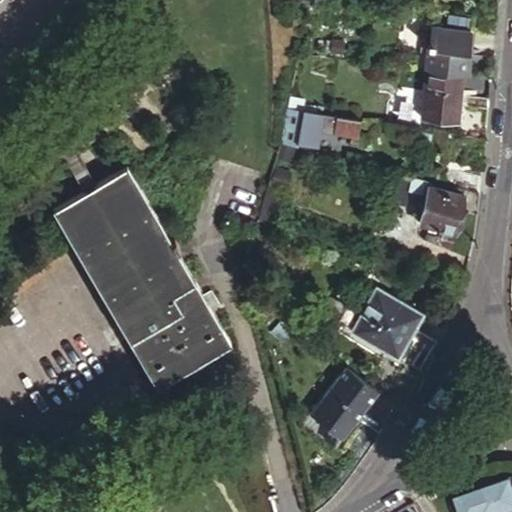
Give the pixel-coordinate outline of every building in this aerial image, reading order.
[(307,39),(322,40),(341,42),(344,10),(310,7),(307,39)] [(466,27),(430,24),(428,41),(424,41),(422,68),(459,72),(461,72),(466,27)] [(341,42),(322,40),(320,53),(340,55),(341,42)] [(422,68),(410,67),(407,84),(420,86),(422,68)] [(454,119),(459,72),(422,68),(420,86),(417,115),(454,119)] [(285,93),(282,104),(296,106),(299,106),(300,96),(285,93)] [(282,104),(282,113),(288,114),(295,115),(296,106),(282,104)] [(299,106),(296,106),(295,115),(293,138),(313,143),(319,109),(299,106)] [(352,132),(355,115),(332,111),(330,128),(352,132)] [(282,113),(280,127),(286,128),(288,114),(282,113)] [(279,140),(288,142),(290,129),(286,128),(280,127),(279,140)] [(279,140),(274,154),(284,157),(288,142),(279,140)] [(228,331),(119,159),(45,205),(112,310),(155,376),(228,331)] [(476,195),(477,179),(453,173),(449,187),(461,190),(476,195)] [(426,187),(427,181),(407,176),(406,181),(426,187)] [(454,212),(459,196),(426,187),(406,181),(403,190),(417,194),(423,196),(419,208),(415,222),(448,233),(454,212)] [(254,216),(264,221),(274,188),(264,185),(258,203),(254,216)] [(454,212),(474,213),(476,195),(461,190),(459,196),(454,212)] [(423,196),(417,194),(413,206),(419,208),(423,196)] [(254,216),(244,248),(257,253),(266,222),(264,221),(254,216)] [(419,310),(371,289),(351,335),(387,351),(399,324),(411,329),(419,310)] [(341,309),(327,304),(319,322),(333,328),(341,309)] [(399,324),(387,351),(399,356),(411,329),(399,324)] [(373,385),(340,360),(307,404),(340,429),(373,385)] [(511,511),(511,476),(455,498),(460,511),(511,511)]
